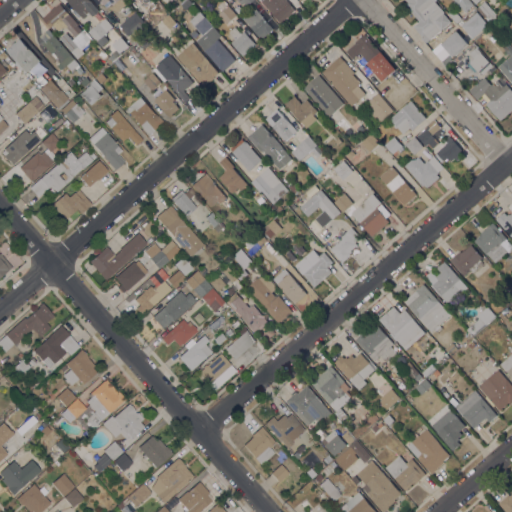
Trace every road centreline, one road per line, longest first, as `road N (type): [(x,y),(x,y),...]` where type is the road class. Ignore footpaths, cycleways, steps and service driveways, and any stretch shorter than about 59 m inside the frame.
road 1 (residential): [(352,0),(0,313)]
road 2 (residential): [(511,154),(196,435)]
road 3 (residential): [(263,511),(0,210)]
road 4 (residential): [(503,162),(360,0)]
